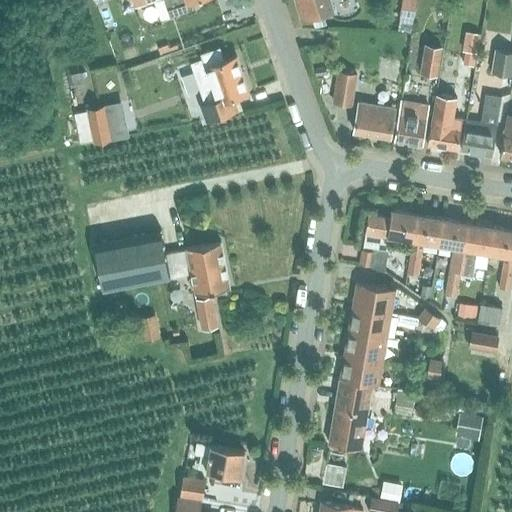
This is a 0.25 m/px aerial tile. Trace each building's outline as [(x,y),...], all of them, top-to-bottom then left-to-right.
[(146,0),(147,1),(151,0),(166,0),(171,13),(191,6),(189,1),(192,0),(146,0)] [(295,0),(301,18),(334,8),(331,0),(295,0)] [(403,1),(400,22),(412,24),(415,7),(415,4),(403,1)] [(480,34),(466,31),(462,51),(465,52),(476,53),(480,34)] [(437,73),(442,46),(425,43),(421,71),(437,73)] [(206,65),(195,69),(201,87),(212,83),(217,98),(201,104),(206,118),(237,108),(233,95),(249,90),(236,55),(224,59),(220,46),(201,52),(206,65)] [(511,67),(511,50),(495,47),(492,71),(511,74),(511,67)] [(465,52),(463,64),(474,66),(476,53),(465,52)] [(326,65),(315,67),(316,75),(327,73),(326,65)] [(338,70),(333,100),(346,102),(348,90),(354,91),(357,73),(338,70)] [(436,92),(432,112),(427,143),(431,143),(433,148),(440,149),(442,145),(457,148),(462,117),(454,115),(457,96),(436,92)] [(485,121),(466,118),(461,149),(492,154),(501,95),(485,93),(482,112),(487,113),(485,121)] [(354,130),(389,136),(394,105),(359,100),(354,130)] [(423,142),(429,107),(419,105),(419,106),(400,103),(394,138),(423,142)] [(105,104),(88,108),(88,109),(79,111),(85,139),(94,138),(94,140),(127,133),(125,124),(110,127),(105,104)] [(511,156),(511,113),(507,113),(501,155),(511,156)] [(366,230),(363,244),(387,248),(390,234),(413,238),(417,212),(392,208),(390,216),(368,212),(365,230),(366,230)] [(413,238),(407,272),(417,273),(422,240),(438,242),(443,217),(417,212),(413,238)] [(460,271),(468,221),(443,217),(438,242),(458,246),(457,252),(453,251),(446,293),(456,295),(460,271)] [(468,221),(460,271),(470,273),(475,248),(490,251),(494,225),(468,221)] [(511,274),(511,228),(494,225),(490,251),(505,254),(499,286),(510,288),(511,274)] [(170,275),(165,251),(160,228),(93,241),(103,289),(170,275)] [(187,246),(165,250),(170,275),(191,271),(195,291),(202,327),(219,324),(212,288),(229,285),(221,240),(187,246)] [(362,248),(360,263),(369,265),(370,264),(373,250),(362,248)] [(357,280),(353,305),(391,312),(396,287),(357,280)] [(423,285),(422,295),(430,296),(431,286),(423,285)] [(460,302),(458,314),(472,317),(474,304),(460,302)] [(481,302),(478,317),(500,321),(502,306),(481,302)] [(426,304),(418,314),(432,324),(440,314),(426,304)] [(387,336),(391,312),(353,305),(349,329),(387,336)] [(155,313),(140,315),(145,340),(160,337),(155,313)] [(383,359),(387,336),(349,329),(344,352),(383,359)] [(472,330),(469,346),(495,350),(498,335),(472,330)] [(379,383),(383,359),(344,352),(340,377),(377,383),(379,383)] [(396,355),(397,369),(419,368),(418,354),(396,355)] [(427,357),(425,366),(440,369),(442,359),(427,357)] [(438,379),(440,369),(425,366),(424,376),(438,379)] [(361,451),(371,387),(376,388),(377,383),(340,377),(335,404),(329,442),(342,444),(358,447),(357,450),(361,451)] [(398,388),(395,408),(412,411),(415,391),(398,388)] [(420,392),(417,413),(434,415),(437,394),(420,392)] [(463,413),(460,434),(479,437),(482,417),(463,413)] [(196,452),(210,454),(207,469),(241,475),(245,449),(198,441),(196,452)] [(334,471),(335,455),(322,454),(321,471),(334,471)] [(206,478),(184,474),(181,495),(202,498),(206,478)] [(383,480),(380,498),(399,501),(402,483),(383,480)] [(249,497),(251,485),(236,482),(233,493),(249,497)] [(178,495),(175,511),(205,511),(200,511),(202,499),(178,495)] [(371,496),(368,510),(379,511),(396,511),(399,501),(380,498),(371,496)] [(322,499),(319,511),(362,511),(363,507),(352,506),(352,505),(322,499)]
